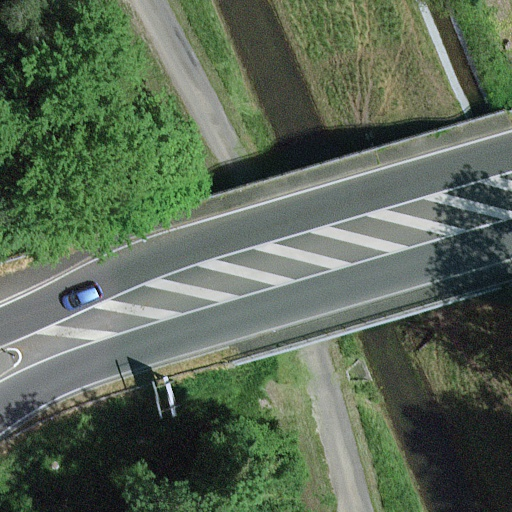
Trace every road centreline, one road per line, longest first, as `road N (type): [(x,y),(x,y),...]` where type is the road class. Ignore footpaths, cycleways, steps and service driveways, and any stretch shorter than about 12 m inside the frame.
road 1 (track): [(359,511),(310,345),(247,187),(151,0)]
road 2 (primary): [(511,152),(202,240),(93,280),(0,328)]
road 3 (primary): [(0,409),(124,349),(511,238)]
